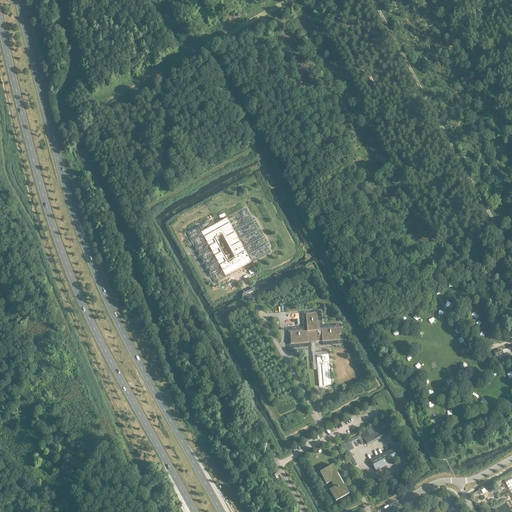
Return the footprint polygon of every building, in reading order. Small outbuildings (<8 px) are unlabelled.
[(249,264),(225,221),(199,235),(223,279),(249,264)] [(319,330),(317,313),(305,314),(307,331),(290,332),(291,344),(340,340),(339,335),(341,335),(341,328),(319,330)] [(328,355),(316,356),(317,367),(318,367),(318,369),(317,369),(319,386),(331,385),(328,355)] [(385,435),(382,429),(364,439),(367,445),(385,435)] [(356,436),(342,444),(344,448),(347,453),(349,451),(347,446),(358,440),(356,436)] [(386,466),(385,465),(397,458),(392,449),(381,456),(380,455),(370,460),(376,471),(380,469),(386,466)] [(349,495),(333,466),(320,473),(326,485),(331,482),(334,488),(329,490),(336,502),(349,495)]
